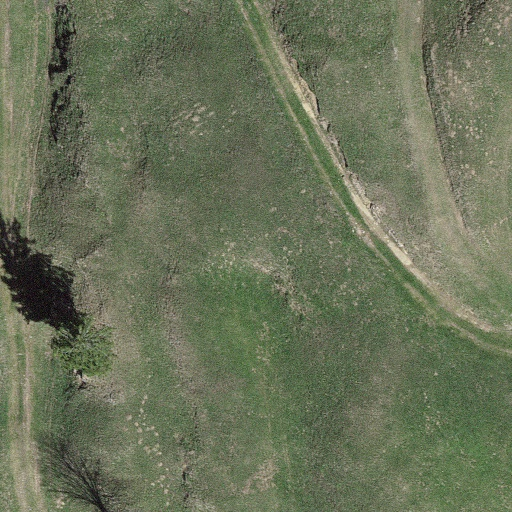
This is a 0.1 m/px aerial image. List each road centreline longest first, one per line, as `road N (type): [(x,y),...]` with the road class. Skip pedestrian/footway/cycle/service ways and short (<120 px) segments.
road 1 (track): [(37,511),(12,0)]
road 2 (track): [(246,0),(366,243),(449,334),(511,343)]
